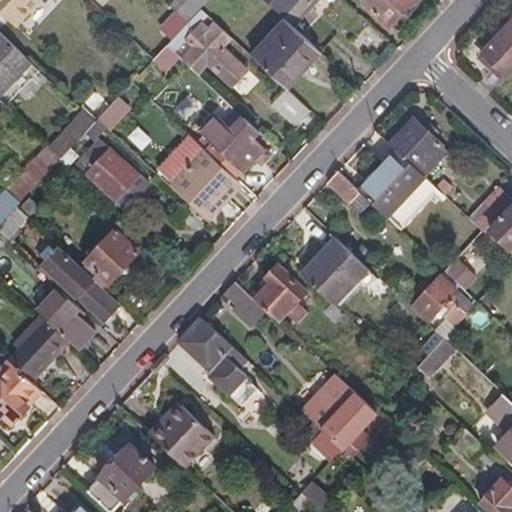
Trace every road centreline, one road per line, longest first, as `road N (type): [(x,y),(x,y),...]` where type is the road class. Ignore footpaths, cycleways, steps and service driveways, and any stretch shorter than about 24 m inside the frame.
road 1 (residential): [(0,504),(417,58)]
road 2 (residential): [(417,58),(511,145)]
